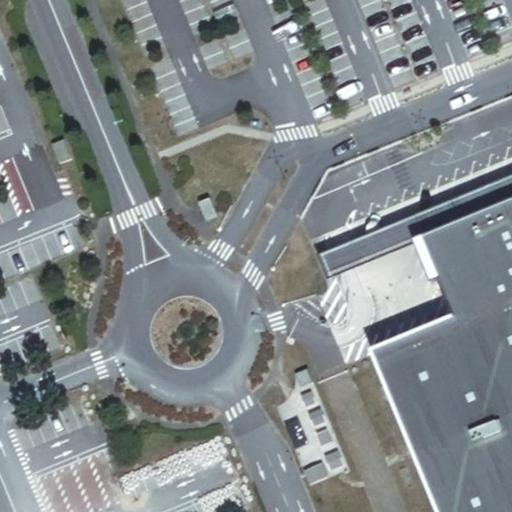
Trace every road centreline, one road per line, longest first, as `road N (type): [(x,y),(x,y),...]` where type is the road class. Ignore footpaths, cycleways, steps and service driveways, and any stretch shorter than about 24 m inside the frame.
road 1 (unclassified): [(48,0),(160,279)]
road 2 (unclassified): [(160,279),(134,317),(138,349),(159,373),(189,382),(220,372),(234,359),(244,323)]
